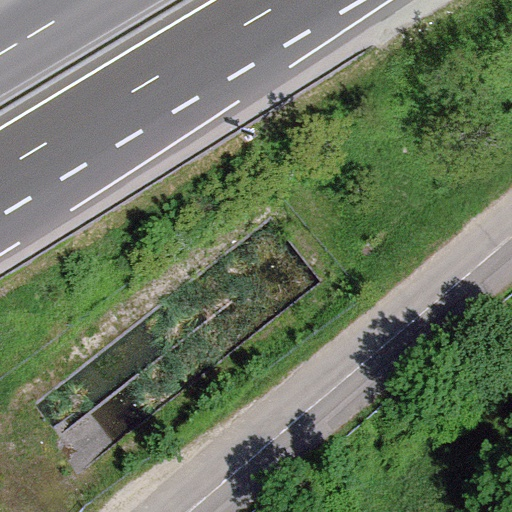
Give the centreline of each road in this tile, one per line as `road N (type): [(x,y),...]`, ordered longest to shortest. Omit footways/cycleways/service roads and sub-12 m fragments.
road 1 (unclassified): [(511,238),(188,511)]
road 2 (trunk): [(0,188),(311,0)]
